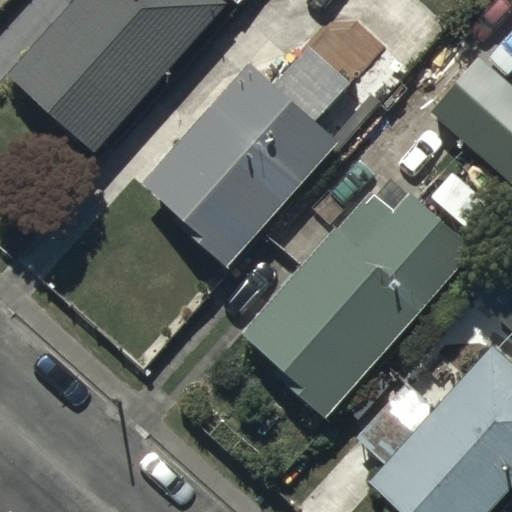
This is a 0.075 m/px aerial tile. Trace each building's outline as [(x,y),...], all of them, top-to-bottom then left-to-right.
[(236,7),(228,0),(91,0),(9,91),(93,166),(148,104),(236,7)] [(511,82),(482,56),(432,112),(511,183),(511,82)] [(277,92),(257,73),(146,200),(232,279),(341,160),(328,148),(333,143),(320,131),(350,98),(308,59),(277,92)] [(449,142),(425,123),(392,164),(415,183),(449,142)] [(499,215),(455,173),(430,201),(474,242),(499,215)] [(473,268),(390,189),(242,350),(330,430),(473,268)] [(511,368),(499,356),(435,426),(406,399),(358,451),(388,479),(370,498),(384,511),(503,511),(511,503),(511,368)]
